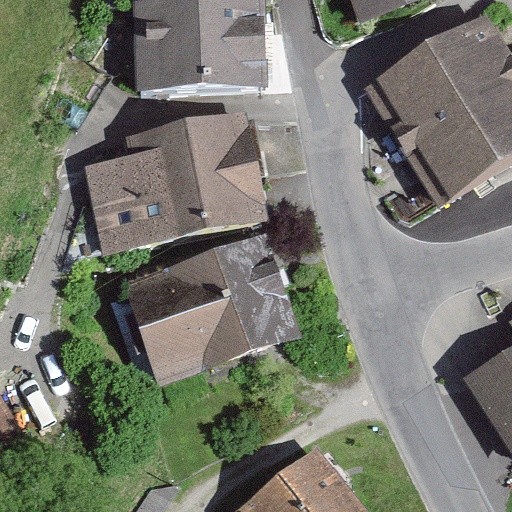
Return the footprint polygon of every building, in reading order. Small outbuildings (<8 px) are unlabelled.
[(167,0),(168,8),(137,9),(140,107),(269,102),(265,0),(167,0)] [(350,0),(362,32),(451,0),(350,0)] [(511,66),(486,24),(368,95),(441,215),(511,172),(511,66)] [(130,167),(90,175),(108,270),(265,241),(279,238),(257,124),(127,148),(130,167)] [(265,241),(119,298),(157,399),(305,344),(265,241)] [(510,372),(469,399),(511,462),(511,332),(492,346),(510,372)] [(0,404),(0,464),(26,449),(0,404)] [(366,511),(321,454),(247,511),(366,511)]
